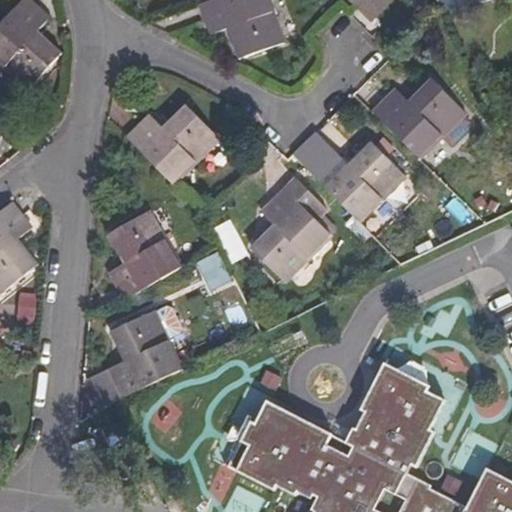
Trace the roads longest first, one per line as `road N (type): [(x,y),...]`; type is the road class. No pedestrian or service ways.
road 1 (residential): [(36,509),(73,151)]
road 2 (residential): [(357,55),(298,118),(135,49),(83,46)]
